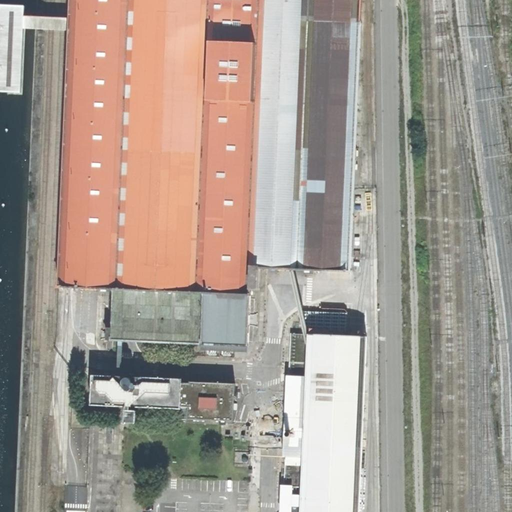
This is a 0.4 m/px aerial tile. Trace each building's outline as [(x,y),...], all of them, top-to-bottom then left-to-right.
[(111,340),(247,346),(250,301),(250,290),(258,290),(258,268),(350,272),(361,0),(69,0),(58,287),(69,287),(113,289),(112,316),(108,316),(107,328),(106,340),(111,340)] [(0,92),(21,93),(24,7),(0,5),(0,92)] [(283,511),(359,511),(367,337),(356,337),(291,334),(290,376),(287,375),(283,456),(286,456),(283,511)] [(180,419),(233,422),(234,384),(189,382),(189,383),(181,383),(181,379),(136,377),(136,385),(135,386),(134,383),(132,383),(132,382),(131,380),(129,378),(127,378),(125,378),(123,380),(123,383),(122,383),(122,377),(91,375),(90,406),(125,407),(124,424),(136,424),(137,410),(130,410),(130,407),(180,409),(180,419)] [(121,467),(123,438),(100,437),(98,475),(115,476),(116,467),(121,467)]
